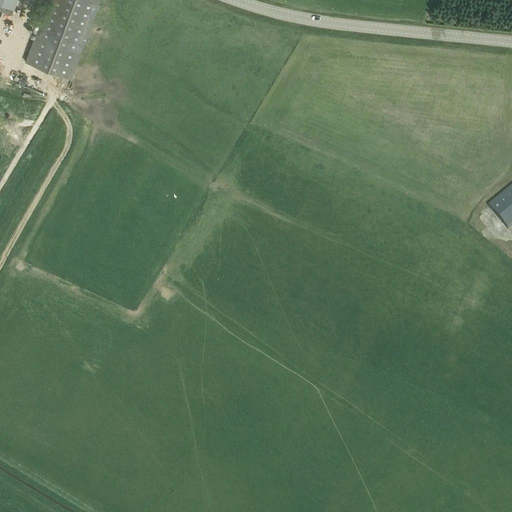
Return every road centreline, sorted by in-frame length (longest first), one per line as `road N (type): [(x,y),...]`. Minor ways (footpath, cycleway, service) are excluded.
road 1 (tertiary): [(511,41),(302,17),(240,0)]
road 2 (track): [(0,189),(56,93),(3,63)]
